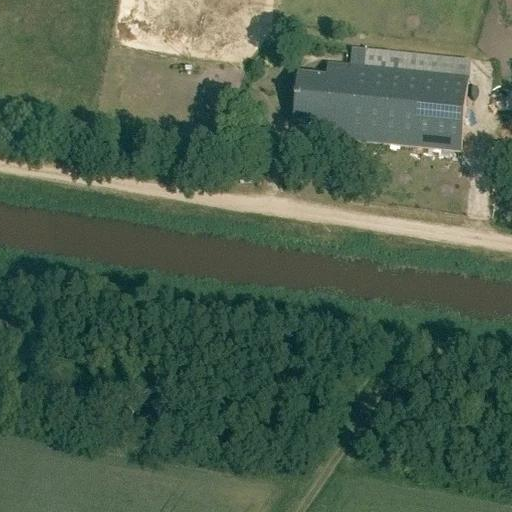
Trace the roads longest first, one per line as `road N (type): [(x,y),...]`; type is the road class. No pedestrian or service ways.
road 1 (track): [(511,240),(0,163)]
road 2 (track): [(416,347),(0,283)]
road 3 (track): [(416,347),(303,511)]
